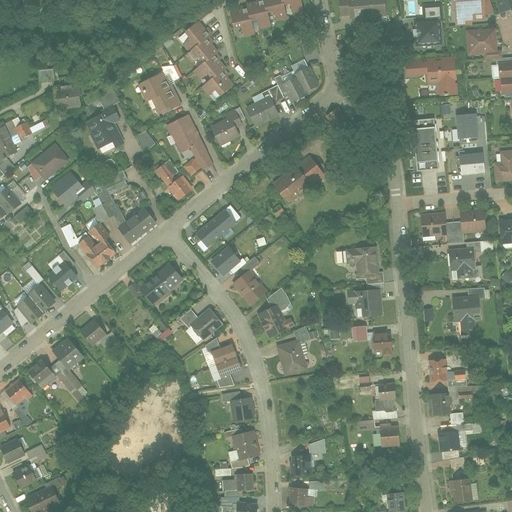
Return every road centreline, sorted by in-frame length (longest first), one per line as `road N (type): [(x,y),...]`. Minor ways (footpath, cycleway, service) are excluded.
road 1 (residential): [(429,511),(410,384),(398,204)]
road 2 (residential): [(168,233),(248,338),(273,442),(275,511)]
road 3 (residential): [(168,233),(345,85)]
road 4 (residential): [(0,371),(168,233)]
road 5 (residential): [(398,204),(387,150),(345,85)]
